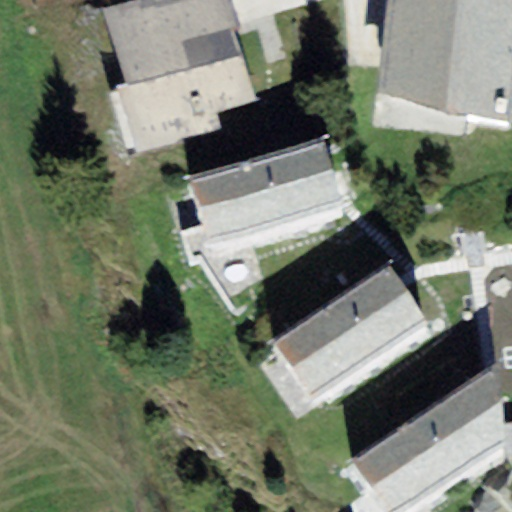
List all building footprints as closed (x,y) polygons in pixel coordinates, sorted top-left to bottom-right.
[(231,0),(191,0),(102,31),(129,110),(120,113),(141,172),(224,142),(218,124),(256,110),(233,45),(246,41),(240,25),(231,0)] [(511,146),(511,0),(390,0),(377,132),(511,146)] [(325,161),(188,204),(209,269),(300,240),(346,225),(325,161)] [(368,298),(271,361),(313,425),(431,349),(389,285),(368,298)] [(479,394),(354,476),(376,511),(429,511),(504,462),(500,380),(479,394)]
